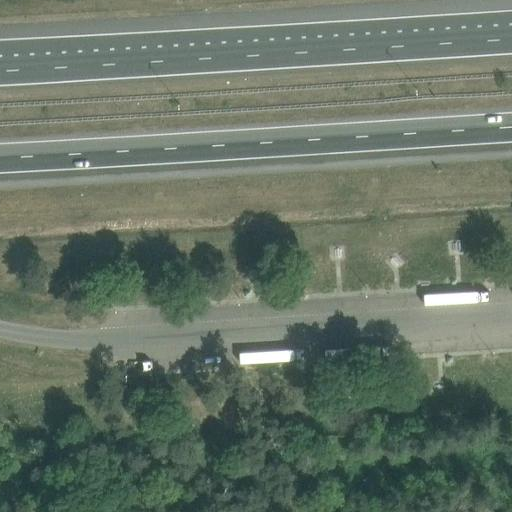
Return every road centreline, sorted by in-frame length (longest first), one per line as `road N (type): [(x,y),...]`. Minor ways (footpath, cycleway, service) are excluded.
road 1 (motorway): [(511,37),(0,68)]
road 2 (motorway): [(0,154),(511,125)]
